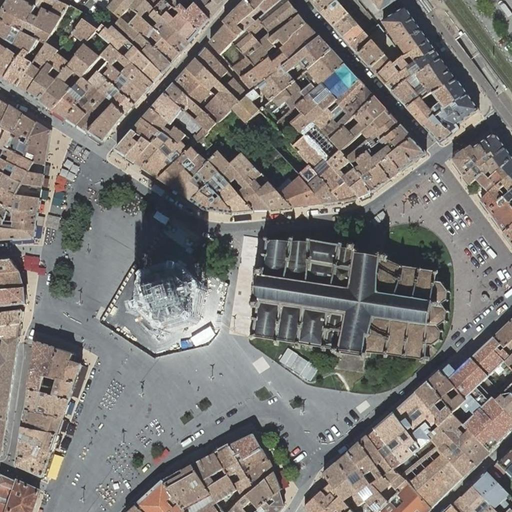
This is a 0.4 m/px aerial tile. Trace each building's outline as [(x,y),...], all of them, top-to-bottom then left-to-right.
[(53,35),(62,19),(52,15),(48,13),(44,11),(40,9),(37,7),(21,0),(10,0),(4,10),(53,35)] [(62,19),(70,7),(63,4),(55,0),(21,0),(37,7),(40,9),(45,1),(55,6),(53,11),(50,10),(48,13),(52,15),(62,19)] [(116,0),(109,9),(110,10),(117,0),(116,0)] [(117,0),(110,10),(121,18),(125,14),(130,8),(138,15),(154,30),(182,54),(192,43),(184,37),(155,9),(145,0),(117,0)] [(145,0),(155,9),(163,0),(145,0)] [(165,0),(163,0),(155,9),(184,37),(192,43),(192,42),(201,31),(181,13),(177,9),(176,10),(174,8),(165,0)] [(165,0),(174,8),(176,10),(177,9),(181,6),(188,0),(191,0),(195,4),(201,10),(212,0),(165,0)] [(188,0),(181,6),(177,9),(181,13),(201,31),(211,21),(201,10),(195,4),(191,0),(188,0)] [(211,21),(228,0),(212,0),(201,10),(211,21)] [(247,0),(224,22),(240,38),(246,33),(240,27),(256,12),(247,0)] [(246,33),(240,38),(234,44),(247,58),(234,69),(242,79),(257,68),(270,58),(272,56),(269,52),(275,46),(270,41),(300,15),(287,0),(283,0),(266,15),(259,22),(263,27),(270,35),(260,43),(253,35),(249,30),(246,33)] [(240,27),(246,33),(249,30),(259,22),(266,15),(283,0),(269,0),(256,12),(240,27)] [(246,0),(247,0),(256,12),(269,0),(246,0)] [(322,13),(337,1),(336,0),(317,0),(314,3),(322,13)] [(365,33),(367,35),(379,25),(379,24),(365,6),(360,0),(337,0),(337,1),(349,15),(358,25),(365,33)] [(396,0),(372,0),(381,10),(382,11),(396,0)] [(349,15),(337,1),(322,13),(334,27),(349,15)] [(407,55),(430,41),(406,8),(383,22),(391,34),(392,34),(395,39),(392,41),(379,25),(367,35),(373,42),(386,56),(392,63),(394,65),(407,55)] [(48,43),(51,39),(53,35),(4,10),(0,16),(0,20),(24,33),(33,38),(36,39),(41,41),(47,44),(48,43)] [(103,26),(99,22),(89,14),(88,15),(84,20),(74,34),(60,52),(59,53),(29,93),(40,101),(87,45),(87,44),(97,33),(103,26)] [(125,14),(121,18),(122,19),(130,26),(148,42),(152,37),(159,43),(155,48),(173,64),(181,54),(182,55),(182,54),(154,30),(138,15),(133,22),(125,14)] [(308,24),(300,15),(270,41),(275,46),(279,51),(281,50),(308,24)] [(358,25),(349,15),(334,27),(343,38),(358,25)] [(163,74),(173,64),(155,48),(148,42),(130,26),(122,19),(114,28),(163,74)] [(31,53),(32,53),(41,41),(36,39),(33,38),(24,33),(0,20),(0,35),(1,36),(14,43),(20,46),(23,48),(26,50),(31,53)] [(240,38),(224,22),(224,23),(226,25),(219,34),(211,43),(213,45),(221,55),(234,44),(240,38)] [(259,22),(249,30),(253,35),(263,27),(259,22)] [(254,92),(256,90),(321,37),(308,24),(281,50),(286,56),(275,65),(270,58),(257,68),(242,79),(254,92)] [(351,46),(365,33),(358,25),(343,38),(344,38),(351,46)] [(110,31),(103,26),(97,33),(107,41),(117,50),(123,55),(155,84),(163,74),(114,28),(113,27),(110,31)] [(359,55),(373,42),(367,35),(365,33),(351,46),(359,55)] [(0,36),(0,64),(11,47),(14,43),(1,36),(0,36)] [(261,96),(253,102),(261,110),(296,81),(289,73),(300,64),(306,72),(332,50),(321,37),(256,90),(261,96)] [(32,53),(38,57),(39,57),(47,44),(41,41),(32,53)] [(437,51),(430,41),(407,55),(394,65),(392,63),(378,75),(386,85),(399,72),(401,74),(410,65),(437,51)] [(371,68),(386,56),(373,42),(359,55),(371,68)] [(0,64),(0,76),(6,80),(26,50),(23,48),(20,53),(17,51),(20,46),(14,43),(11,47),(0,64)] [(19,87),(29,93),(59,53),(60,52),(53,46),(48,43),(47,44),(39,57),(38,57),(36,61),(34,64),(19,87)] [(102,58),(87,45),(40,101),(41,101),(41,102),(54,110),(74,89),(83,79),(84,79),(102,58)] [(197,58),(242,102),(248,97),(250,95),(239,84),(235,88),(231,83),(235,79),(209,51),(206,48),(197,58)] [(18,86),(19,87),(34,64),(36,61),(38,57),(32,53),(31,53),(26,50),(6,80),(18,86)] [(145,95),(155,84),(123,55),(117,50),(106,61),(109,64),(111,66),(113,67),(119,61),(127,68),(121,74),(145,95)] [(346,65),(332,50),(306,72),(304,74),(296,81),(261,110),(274,126),(346,65)] [(442,58),(437,51),(410,65),(401,74),(399,72),(386,85),(393,92),(406,80),(407,81),(418,73),(442,58)] [(378,75),(392,63),(386,56),(371,68),(378,75)] [(109,64),(106,61),(102,58),(84,79),(94,88),(115,106),(126,116),(136,105),(105,78),(105,77),(103,75),(96,83),(94,81),(101,73),(109,64)] [(223,101),(233,111),(236,107),(242,102),(197,58),(188,69),(210,91),(218,97),(223,101)] [(451,72),(442,58),(418,73),(407,81),(406,80),(393,92),(408,109),(421,98),(416,92),(418,90),(423,86),(424,87),(433,80),(451,72)] [(314,123),(329,108),(335,102),(359,81),(346,65),(274,126),(282,135),(289,129),(294,125),(301,132),(303,134),(314,123)] [(136,105),(145,95),(121,74),(113,67),(111,66),(109,68),(111,70),(105,77),(105,78),(136,105)] [(218,97),(210,91),(188,69),(181,77),(175,84),(219,122),(220,120),(233,111),(223,101),(218,97)] [(456,79),(451,72),(433,80),(424,87),(423,86),(418,90),(416,92),(421,98),(423,101),(432,94),(456,79)] [(67,118),(94,88),(84,79),(83,79),(74,89),(54,110),(67,118)] [(458,79),(456,79),(432,94),(423,101),(438,115),(446,109),(468,94),(458,79)] [(329,108),(314,123),(323,131),(334,120),(337,117),(366,88),(359,81),(335,102),(339,106),(333,113),(329,108)] [(197,122),(209,133),(219,122),(175,84),(165,95),(186,113),(190,108),(195,112),(201,117),(197,122)] [(76,125),(88,132),(115,106),(94,88),(67,118),(76,125)] [(374,97),(366,88),(337,117),(341,121),(338,125),(334,120),(323,131),(331,140),(374,97)] [(250,95),(248,97),(253,102),(261,96),(256,90),(254,92),(250,95)] [(480,110),(468,94),(446,109),(438,115),(435,118),(449,132),(455,134),(460,129),(458,126),(480,110)] [(199,145),(205,139),(209,133),(197,122),(190,116),(186,113),(165,95),(152,110),(168,123),(172,126),(174,123),(176,125),(178,121),(195,137),(191,142),(193,142),(199,145)] [(302,177),(325,204),(343,202),(290,143),(289,142),(282,135),(274,126),(261,110),(253,102),(248,97),(242,102),(236,107),(243,115),(230,128),(236,134),(243,127),(248,122),(258,131),(302,177)] [(329,163),(342,151),(362,133),(387,111),(374,97),(331,140),(323,131),(314,123),(303,134),(329,163)] [(421,98),(408,109),(425,126),(434,117),(435,118),(438,115),(423,101),(421,98)] [(11,106),(0,99),(0,129),(0,128),(0,122),(3,124),(11,106)] [(25,115),(11,106),(3,124),(1,128),(0,129),(0,156),(1,154),(4,148),(7,149),(12,137),(25,115)] [(125,116),(126,116),(115,106),(88,132),(103,142),(105,141),(125,116)] [(190,108),(186,113),(190,116),(195,112),(190,108)] [(143,120),(162,133),(179,146),(181,144),(186,137),(176,129),(173,134),(164,128),(168,123),(152,110),(143,120)] [(395,119),(387,111),(362,133),(369,139),(346,157),(352,163),(377,145),(373,140),(377,137),(381,142),(402,126),(395,119)] [(38,123),(25,115),(12,137),(13,138),(22,142),(24,137),(29,139),(38,123)] [(434,117),(425,126),(440,143),(443,143),(452,137),(455,134),(449,132),(435,118),(434,117)] [(153,146),(153,145),(162,133),(143,120),(133,131),(144,139),(153,146)] [(230,141),(236,134),(230,128),(220,120),(219,122),(209,133),(205,139),(209,143),(218,151),(219,150),(230,141)] [(252,137),(258,131),(248,122),(243,127),(252,137)] [(13,138),(12,137),(7,149),(34,163),(36,163),(46,165),(51,133),(51,131),(38,123),(29,139),(26,145),(22,142),(13,138)] [(173,134),(176,129),(172,126),(168,123),(164,128),(173,134)] [(390,158),(401,173),(426,154),(427,153),(402,126),(381,142),(377,145),(352,163),(363,177),(380,165),(390,158)] [(289,129),(282,135),(289,142),(295,136),(289,129)] [(117,151),(127,158),(144,139),(133,131),(117,149),(117,151)] [(290,143),(343,202),(344,202),(346,202),(349,201),(352,200),(355,200),(357,199),(358,199),(360,198),(361,198),(329,163),(303,134),(301,132),(298,135),(302,139),(296,145),(292,141),(290,143)] [(190,153),(199,145),(193,142),(186,149),(181,144),(179,146),(162,133),(153,145),(160,150),(144,169),(160,180),(190,153)] [(471,147),(465,151),(477,166),(479,169),(507,149),(496,133),(474,149),(471,147)] [(186,149),(193,142),(191,142),(186,137),(181,144),(186,149)] [(127,158),(135,163),(153,146),(144,139),(127,158)] [(200,154),(209,143),(205,139),(199,145),(190,153),(160,180),(170,187),(179,193),(189,184),(198,172),(208,161),(200,154)] [(243,155),(230,141),(219,150),(224,156),(232,149),(240,158),(243,155)] [(208,160),(218,151),(209,143),(200,154),(208,161),(208,160)] [(135,163),(144,169),(160,150),(153,145),(153,146),(135,163)] [(1,154),(0,156),(0,158),(5,161),(29,173),(44,175),(46,165),(36,163),(34,163),(7,149),(4,148),(1,154)] [(477,166),(464,176),(470,185),(476,179),(483,173),(488,180),(497,172),(511,157),(511,156),(507,149),(479,169),(477,166)] [(224,156),(219,150),(218,151),(208,160),(230,185),(238,194),(253,211),(271,210),(272,210),(232,165),(235,162),(232,159),(229,162),(224,156)] [(329,163),(361,198),(372,193),(363,177),(352,163),(346,157),(342,151),(329,163)] [(477,166),(465,151),(453,159),(453,161),(464,176),(477,166)] [(272,210),(292,207),(281,195),(247,158),(246,159),(243,155),(240,158),(235,162),(232,165),(272,210)] [(511,157),(497,172),(488,180),(483,173),(476,179),(490,194),(495,189),(498,186),(505,197),(505,198),(511,192),(511,157)] [(0,172),(4,174),(12,179),(23,184),(43,187),(44,175),(29,173),(5,161),(0,158),(0,172)] [(391,180),(401,173),(390,158),(380,165),(391,180)] [(230,185),(208,160),(208,161),(198,172),(208,184),(210,185),(217,194),(233,214),(254,211),(253,211),(238,194),(230,185)] [(372,193),(391,180),(380,165),(363,177),(372,193)] [(0,188),(17,196),(41,199),(43,187),(23,184),(12,179),(4,174),(0,172),(0,188)] [(191,201),(210,185),(208,184),(198,172),(189,184),(179,193),(191,201)] [(292,207),(325,204),(302,177),(281,195),(292,207)] [(205,210),(233,214),(217,194),(210,185),(191,201),(205,210)] [(495,189),(490,194),(482,201),(490,212),(505,197),(498,186),(495,189)] [(0,188),(0,204),(9,209),(39,213),(41,199),(17,196),(0,188)] [(511,204),(505,198),(505,197),(490,212),(505,233),(511,227),(511,204)] [(13,222),(37,225),(39,213),(9,209),(0,204),(0,218),(4,220),(6,221),(7,222),(13,222)] [(0,227),(8,229),(36,231),(37,225),(13,222),(7,222),(6,221),(4,220),(0,218),(0,227)] [(0,240),(9,240),(8,229),(0,227),(0,240)] [(36,231),(8,229),(9,240),(34,239),(35,238),(36,231)] [(251,341),(256,338),(275,341),(275,346),(279,346),(280,342),(297,344),(296,349),(301,350),(301,345),(310,347),(310,349),(313,349),(313,347),(323,348),(322,352),(327,353),(327,349),(333,350),(332,354),(334,354),(337,356),(337,357),(338,357),(343,358),(343,355),(347,354),(348,352),(348,351),(353,351),(357,352),(356,353),(357,355),(360,357),(360,361),(364,361),(365,361),(366,358),(368,358),(368,357),(371,357),(371,353),(385,355),(384,359),(388,359),(388,356),(406,358),(421,360),(421,363),(426,364),(426,361),(430,361),(430,356),(427,356),(428,353),(426,352),(427,349),(428,349),(429,346),(431,346),(432,348),(435,348),(434,345),(439,342),(441,343),(443,340),(441,339),(442,333),(444,332),(444,329),(441,330),(439,327),(445,323),(447,324),(449,321),(447,320),(448,313),(451,313),(450,310),(447,310),(443,305),(446,302),(449,303),(450,300),(448,299),(448,298),(447,298),(447,294),(449,295),(449,293),(451,293),(450,289),(448,290),(444,285),(445,283),(443,281),(442,282),(439,282),(440,276),(438,276),(438,275),(440,273),(438,270),(437,272),(422,269),(423,268),(419,268),(419,269),(405,266),(404,264),(401,265),(390,260),(392,256),(383,252),(382,251),(380,251),(379,254),(376,254),(374,256),(369,256),(365,255),(365,254),(363,253),(360,252),(360,248),(357,248),(358,245),(357,245),(350,244),(350,247),(344,246),(345,242),(341,241),(340,246),(314,241),(311,236),(307,239),(308,241),(295,240),(296,236),(292,235),(291,240),(271,239),(266,235),(263,239),(268,243),(266,253),(261,253),(261,257),(266,258),(264,267),(257,266),(257,268),(257,271),(256,272),(255,272),(254,276),(258,277),(258,281),(259,283),(261,284),(259,293),(258,293),(256,294),(255,298),(251,298),(250,302),(252,302),(252,303),(251,307),(251,308),(258,309),(257,316),(252,316),(251,320),(256,321),(254,334),(249,336),(249,338),(251,341)] [(0,262),(0,274),(21,273),(18,269),(12,261),(0,262)] [(191,285),(194,280),(191,277),(187,281),(186,282),(183,281),(181,287),(172,285),(173,279),(170,279),(170,277),(170,278),(168,272),(163,274),(165,279),(164,279),(165,281),(163,283),(166,286),(160,293),(156,290),(154,292),(153,292),(152,292),(147,291),(146,296),(152,297),(153,298),(154,301),(159,299),(161,307),(157,309),(158,312),(157,313),(157,314),(153,318),(157,321),(161,317),(161,318),(162,317),(165,317),(167,312),(175,314),(174,319),(177,320),(177,321),(178,321),(180,326),(184,325),(184,323),(189,317),(192,317),(193,315),(193,312),(198,307),(200,307),(201,303),(196,302),(196,301),(194,301),(193,297),(188,299),(186,291),(191,289),(190,286),(191,285)] [(0,292),(25,289),(21,273),(0,274),(0,292)] [(0,307),(27,305),(25,289),(0,292),(0,307)] [(22,311),(0,313),(0,326),(21,324),(23,312),(23,311),(22,311)] [(511,320),(494,337),(503,346),(505,347),(511,340),(511,320)] [(4,339),(19,338),(21,324),(0,326),(0,339),(4,340),(4,339)] [(490,452),(511,429),(511,416),(497,400),(498,399),(483,384),(505,361),(511,355),(505,347),(503,346),(494,337),(489,343),(450,380),(457,388),(457,389),(466,400),(453,412),(453,414),(490,452)] [(0,419),(2,419),(7,421),(19,338),(4,339),(4,340),(3,348),(0,347),(0,419)] [(37,342),(29,390),(42,393),(54,396),(57,388),(44,385),(44,380),(58,383),(59,380),(50,378),(60,349),(37,342)] [(74,354),(60,349),(50,378),(59,380),(59,379),(66,380),(74,354)] [(78,350),(77,356),(88,359),(89,353),(78,350)] [(57,388),(54,396),(71,401),(83,365),(82,364),(74,362),(76,355),(74,354),(66,380),(59,379),(59,380),(58,383),(57,388)] [(483,384),(498,399),(509,389),(511,385),(511,368),(505,361),(483,384)] [(428,382),(453,412),(466,400),(457,389),(457,388),(450,380),(442,371),(441,370),(428,382)] [(440,426),(453,414),(453,412),(428,382),(417,392),(439,420),(437,423),(440,426)] [(497,400),(511,416),(511,392),(509,389),(498,399),(497,400)] [(42,393),(29,390),(26,411),(39,413),(40,409),(64,420),(71,401),(54,396),(42,393)] [(440,426),(437,423),(439,420),(417,392),(375,429),(402,463),(395,469),(405,480),(432,509),(465,476),(429,436),(440,426)] [(39,413),(26,411),(23,428),(59,435),(64,420),(40,409),(39,413)] [(476,465),(490,452),(453,414),(440,426),(476,465)] [(465,476),(476,465),(440,426),(429,436),(465,476)] [(53,453),(59,435),(23,428),(22,439),(24,440),(27,435),(31,437),(29,442),(31,443),(33,438),(38,440),(36,446),(38,447),(40,442),(45,444),(43,449),(53,453)] [(394,470),(395,469),(402,463),(375,429),(367,436),(394,470)] [(253,434),(231,446),(239,463),(263,449),(255,435),(253,434)] [(386,477),(394,470),(367,436),(360,442),(386,477)] [(45,477),(53,453),(43,449),(38,447),(36,446),(31,443),(29,442),(24,440),(22,439),(18,465),(18,466),(43,478),(45,477)] [(379,493),(391,484),(385,477),(386,477),(360,442),(337,463),(374,511),(375,511),(388,502),(382,496),(379,493)] [(230,444),(214,453),(234,485),(236,484),(239,490),(242,495),(244,498),(255,488),(246,474),(239,463),(231,446),(230,444)] [(263,449),(239,463),(246,474),(269,460),(263,449)] [(214,453),(192,465),(218,503),(239,490),(236,484),(234,485),(214,453)] [(246,474),(255,488),(275,472),(269,460),(246,474)] [(351,510),(352,511),(374,511),(337,463),(324,475),(331,483),(341,496),(351,510)] [(224,511),(218,503),(192,465),(164,481),(186,511),(224,511)] [(395,489),(405,480),(395,469),(394,470),(386,477),(385,477),(391,484),(395,489)] [(234,508),(229,511),(256,511),(281,489),(275,472),(255,488),(244,498),(234,508)] [(507,511),(511,508),(511,496),(489,472),(473,487),(497,511),(507,511)] [(32,511),(40,492),(0,473),(0,484),(16,490),(13,501),(8,511),(32,511)] [(428,511),(432,509),(405,480),(395,489),(391,484),(379,493),(382,496),(388,502),(375,511),(428,511)] [(138,504),(144,511),(186,511),(164,481),(138,504)] [(305,507),(308,511),(323,511),(341,496),(331,483),(306,506),(305,507)] [(0,496),(13,501),(16,490),(0,484),(0,496)] [(497,511),(473,487),(462,497),(476,511),(497,511)] [(281,489),(256,511),(280,511),(284,507),(285,506),(280,491),(282,490),(281,489)] [(230,505),(234,508),(244,498),(242,495),(230,505)] [(323,511),(349,511),(351,510),(341,496),(323,511)] [(458,511),(476,511),(462,497),(453,506),(458,511)]
